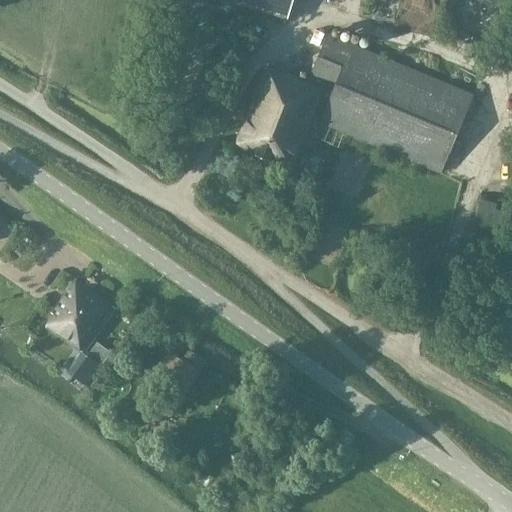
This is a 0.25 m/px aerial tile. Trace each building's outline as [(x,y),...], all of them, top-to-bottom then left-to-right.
[(226,0),(286,19),(292,0),(226,0)] [(320,121),(439,171),(471,95),(326,34),(310,74),(307,79),(282,70),(281,73),(265,67),(233,143),(292,168),(295,170),(301,157),(296,154),(311,120),(313,119),(320,121)] [(304,61),(306,52),(287,48),(285,57),(304,61)] [(83,351),(114,308),(74,279),(51,312),(54,314),(46,326),(81,351),(83,351)] [(177,328),(171,337),(180,343),(186,334),(177,328)] [(86,355),(72,375),(86,385),(110,352),(96,342),(86,355)] [(187,351),(180,361),(190,368),(198,374),(205,364),(187,351)] [(198,374),(190,368),(180,361),(171,354),(158,372),(169,380),(154,401),(170,413),(198,374)] [(110,360),(102,372),(110,377),(117,366),(110,360)] [(239,390),(234,406),(247,410),(252,394),(239,390)] [(240,453),(232,455),(236,470),(244,469),(240,453)]
